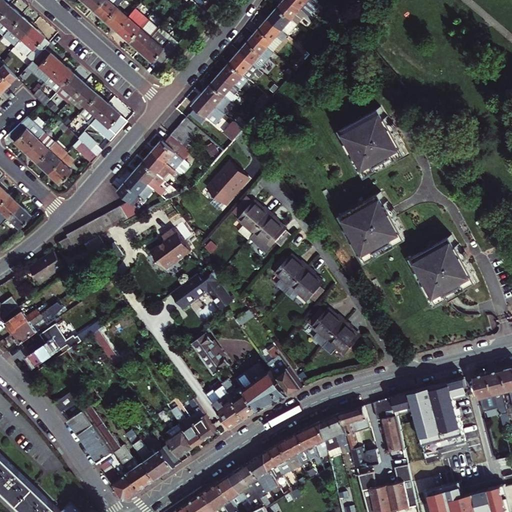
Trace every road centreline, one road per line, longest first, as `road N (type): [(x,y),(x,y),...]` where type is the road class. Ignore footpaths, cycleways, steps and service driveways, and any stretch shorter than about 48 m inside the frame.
road 1 (secondary): [(143,511),(280,420),(401,376)]
road 2 (residential): [(401,376),(318,242),(270,182)]
road 3 (residential): [(117,511),(39,402),(0,364)]
road 4 (residential): [(162,101),(46,0)]
road 5 (residential): [(63,213),(162,101)]
road 6 (unknown): [(471,358),(502,489)]
road 7 (residential): [(162,101),(246,0)]
